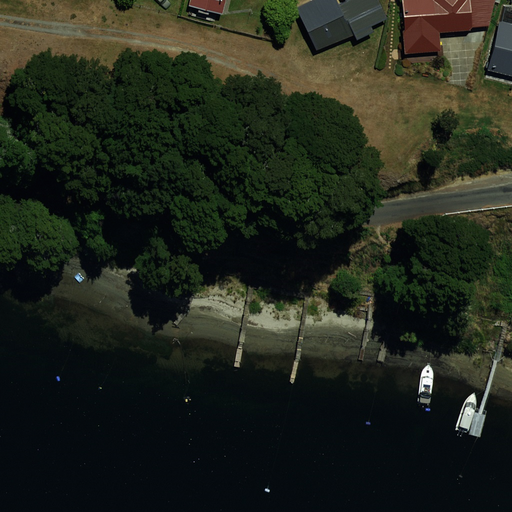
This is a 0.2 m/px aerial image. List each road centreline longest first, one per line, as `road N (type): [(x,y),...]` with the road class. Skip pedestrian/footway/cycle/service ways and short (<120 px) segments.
road 1 (unclassified): [(0,177),(65,193),(336,215),(511,195)]
road 2 (track): [(0,7),(155,29),(330,78)]
